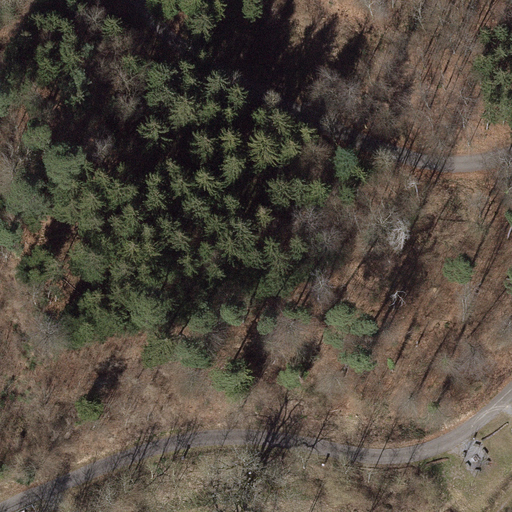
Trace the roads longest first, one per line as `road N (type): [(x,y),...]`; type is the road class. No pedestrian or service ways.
road 1 (track): [(6,511),(121,459),(184,442),(240,437),(370,457),(412,455),(453,439),(511,391)]
road 2 (track): [(128,0),(146,26),(189,59),(386,151),(439,165),(511,152)]
